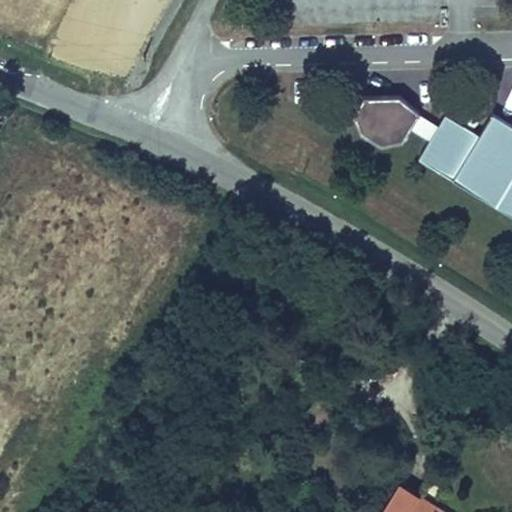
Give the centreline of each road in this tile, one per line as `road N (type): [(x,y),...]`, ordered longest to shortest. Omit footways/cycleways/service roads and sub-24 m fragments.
road 1 (unclassified): [(511,345),(154,139)]
road 2 (residential): [(511,50),(242,56),(194,74),(177,92)]
road 3 (unclassified): [(154,139),(0,72)]
